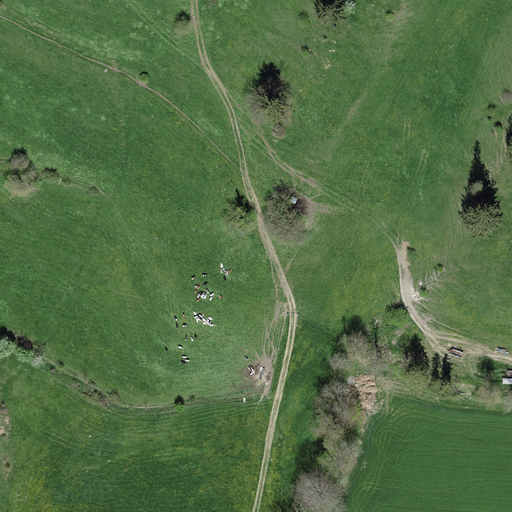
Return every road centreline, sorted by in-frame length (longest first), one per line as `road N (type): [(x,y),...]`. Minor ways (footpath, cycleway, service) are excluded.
road 1 (track): [(194,0),(206,70),(228,105),(255,215),(292,311),(256,511)]
road 2 (track): [(228,105),(282,166),(373,217),(400,244),(406,299),(418,324),(452,344),(511,359)]
